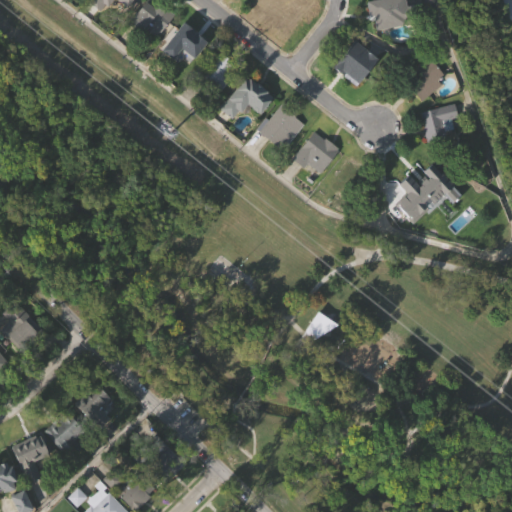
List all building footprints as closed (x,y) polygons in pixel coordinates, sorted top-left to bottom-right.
[(115,28),(129,37),(140,20),(110,0),(89,33),(105,43),(115,28)] [(130,0),(119,15),(100,0),(130,0)] [(150,0),(173,17),(155,39),(141,28),(137,34),(125,24),(144,0),(150,0)] [(247,29),(269,0),(268,0),(214,0),(213,2),(247,29)] [(280,0),(283,2),(285,0),(287,0),(294,5),(276,27),(251,7),(256,0),(280,0)] [(393,16),(395,26),(374,30),(371,19),(367,19),(364,0),(402,0),(405,14),(393,16)] [(279,51),(297,21),(275,8),(257,39),(279,51)] [(204,42),(188,62),(176,53),(170,61),(158,51),(181,22),(204,42)] [(368,30),(370,47),(374,47),(376,60),(410,55),(406,25),(368,30)] [(140,64),(145,58),(157,68),(173,47),(150,28),(128,54),(140,64)] [(348,41),(362,51),(366,47),(378,57),(355,86),(329,65),(348,41)] [(234,70),(218,90),(215,88),(209,95),(189,77),(214,49),(225,59),(222,62),(234,70)] [(162,80),(173,90),(178,84),(191,94),(209,73),(184,53),(162,80)] [(423,100),(421,101),(401,78),(427,56),(444,76),(437,81),(440,85),(423,100)] [(379,90),(356,71),(335,95),(358,115),(379,90)] [(240,78),(246,78),(269,98),(253,115),(246,110),(242,105),(235,113),(233,111),(227,120),(215,110),(240,78)] [(216,122),(238,106),(224,87),(202,104),(216,122)] [(447,108),(429,88),(404,112),(422,131),(447,108)] [(294,118),(302,124),(287,144),(284,142),(279,149),(255,130),(264,118),(267,120),(281,102),(297,114),(294,118)] [(440,139),(425,143),(417,113),(452,104),(456,117),(441,121),(445,138),(440,139)] [(220,140),(234,151),(246,134),(261,145),(274,127),(246,106),(220,140)] [(312,131),(323,140),(324,138),(337,149),(335,150),(337,152),(319,174),(306,163),(302,169),(290,159),(312,131)] [(420,141),(426,175),(446,171),(443,150),(458,147),(456,135),(420,141)] [(304,154),(281,136),(259,163),(283,182),(304,154)] [(438,182),(431,196),(423,192),(421,197),(406,189),(407,187),(400,184),(404,175),(400,173),(408,156),(442,174),(438,182)] [(371,178),(358,193),(347,184),(337,196),(325,185),(348,158),(371,178)] [(322,204),(340,179),(314,161),(293,190),(305,199),(308,194),(322,204)] [(433,229),(445,202),(411,187),(399,214),(433,229)] [(329,216),(345,229),(366,202),(350,189),(329,216)] [(460,238),(477,246),(482,236),(464,228),(460,238)] [(27,343),(19,351),(0,331),(0,327),(7,320),(0,312),(13,300),(41,329),(27,343)] [(321,327),(312,340),(293,326),(302,314),(321,327)] [(4,345),(10,351),(0,360),(19,381),(42,359),(17,332),(4,345)] [(319,370),(324,359),(332,363),(337,353),(316,343),(306,364),(319,370)] [(0,399),(9,393),(0,381),(0,399)] [(98,427),(96,429),(87,422),(88,420),(77,410),(96,389),(107,399),(98,408),(107,416),(98,427)] [(66,408),(84,427),(71,439),(80,448),(67,460),(45,432),(49,428),(46,425),(54,417),(56,418),(66,408)] [(92,454),(106,443),(102,438),(112,430),(100,415),(76,433),(92,454)] [(142,502),(133,511),(122,500),(125,496),(119,490),(153,456),(142,444),(151,435),(150,430),(145,424),(148,421),(165,437),(160,442),(180,463),(146,494),(149,496),(142,502)] [(40,439),(41,442),(46,440),(52,456),(35,463),(41,478),(29,483),(14,450),(40,439)] [(47,462),(64,483),(86,464),(69,443),(47,462)] [(0,460),(4,460),(4,463),(13,461),(14,465),(18,463),(22,480),(19,481),(21,488),(9,492),(8,489),(0,491),(0,460)] [(12,477),(21,496),(49,484),(40,464),(12,477)] [(103,490),(106,494),(108,492),(128,511),(82,511),(89,506),(85,501),(88,496),(90,497),(97,490),(93,486),(100,480),(106,487),(103,490)] [(0,491),(0,511),(16,511),(11,489),(0,491)] [(180,501),(172,491),(165,497),(172,506),(180,501)] [(130,511),(148,511),(140,503),(130,511)]
